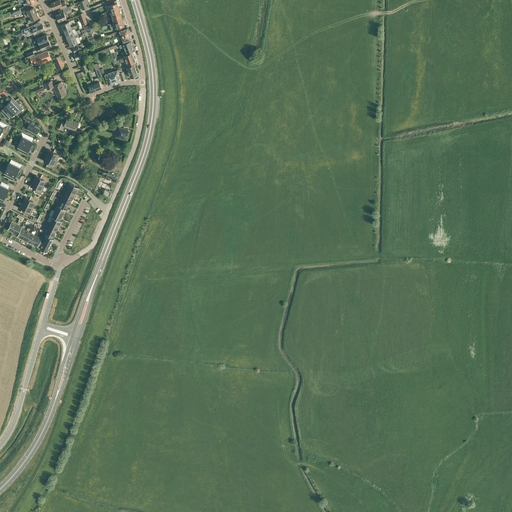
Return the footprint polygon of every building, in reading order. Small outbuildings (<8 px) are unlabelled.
[(58,10),(67,7),(65,1),(61,3),(59,0),(57,0),(51,2),(54,9),(60,6),(61,9),(58,10)] [(109,9),(109,11),(119,8),(116,0),(115,0),(113,1),(114,3),(109,5),(110,9),(109,9)] [(56,14),(56,15),(55,16),(56,19),(57,19),(58,21),(66,18),(65,15),(68,14),(67,11),(69,10),(69,9),(71,8),(70,5),(67,7),(58,10),(59,13),(56,14)] [(27,13),(28,16),(29,15),(37,12),(36,9),(35,10),(34,7),(29,9),(28,8),(23,10),(24,13),(27,13)] [(119,8),(109,11),(110,14),(111,13),(113,17),(121,14),(119,8)] [(39,17),(37,12),(29,15),(30,16),(31,18),(28,20),(30,23),(35,21),(34,19),(39,17)] [(83,25),(88,23),(84,12),(79,14),(83,25)] [(121,14),(113,17),(114,20),(112,21),(113,23),(122,20),(121,14)] [(122,20),(113,23),(113,25),(115,25),(116,28),(124,26),(122,20)] [(61,25),(63,30),(74,26),(71,27),(69,21),(61,25)] [(35,24),(28,27),(21,30),(23,34),(29,31),(31,35),(34,34),(44,30),(42,24),(35,27),(35,24)] [(74,26),(63,30),(66,35),(73,32),(72,29),(75,28),(74,26)] [(118,34),(119,37),(129,34),(128,31),(129,30),(128,29),(127,28),(120,31),(121,33),(118,34)] [(66,35),(68,41),(76,37),(79,36),(78,34),(75,35),(73,32),(66,35)] [(38,41),(40,44),(49,40),(46,34),(34,40),(35,42),(38,41)] [(76,37),(68,41),(70,46),(78,43),(76,37)] [(49,40),(40,44),(41,47),(37,48),(38,51),(51,46),(49,40)] [(132,46),(125,49),(126,51),(122,52),(123,55),(134,51),(132,46)] [(30,57),(32,62),(34,61),(36,65),(51,59),(48,50),(30,57)] [(59,69),(65,67),(60,56),(54,58),(59,69)] [(126,70),(127,73),(136,69),(134,64),(127,67),(128,70),(126,70)] [(136,69),(127,73),(128,76),(130,75),(131,78),(138,75),(136,69)] [(118,70),(111,72),(115,83),(122,81),(120,75),(118,70)] [(115,83),(111,72),(105,74),(109,85),(115,83)] [(95,82),(93,83),(96,90),(102,88),(99,80),(99,81),(98,78),(94,79),(95,82)] [(58,98),(66,94),(61,82),(53,85),(52,80),(45,83),(48,89),(54,86),(58,98)] [(87,82),(88,85),(91,93),(96,90),(93,83),(91,83),(90,81),(87,82)] [(45,91),(44,87),(35,91),(37,97),(41,96),(40,93),(45,91)] [(6,104),(16,115),(21,111),(19,109),(22,107),(15,101),(13,103),(11,100),(6,104)] [(10,117),(14,113),(16,115),(6,104),(2,108),(5,111),(2,113),(7,117),(9,115),(10,117)] [(27,117),(26,118),(25,121),(29,123),(27,128),(28,129),(27,132),(32,134),(34,132),(37,133),(40,128),(34,125),(36,122),(27,117)] [(63,130),(64,126),(76,130),(79,122),(67,118),(65,122),(62,121),(59,129),(63,130)] [(128,128),(118,125),(115,135),(120,136),(119,138),(124,140),(124,138),(125,138),(126,133),(128,134),(129,130),(127,129),(128,128)] [(31,137),(26,134),(24,137),(22,136),(20,141),(31,147),(33,144),(32,143),(33,141),(30,140),(31,137)] [(30,150),(31,147),(20,141),(17,146),(19,147),(17,150),(23,153),(24,150),(27,152),(28,149),(30,150)] [(49,149),(47,155),(58,160),(62,152),(55,148),(55,149),(56,149),(55,152),(49,149)] [(58,160),(47,155),(44,160),(49,163),(48,165),(47,165),(54,169),(58,160)] [(7,167),(18,173),(20,170),(19,169),(20,167),(17,166),(18,163),(11,159),(10,162),(9,162),(7,167)] [(18,173),(7,167),(4,172),(6,173),(4,176),(10,179),(11,176),(14,177),(17,172),(18,173)] [(102,176),(106,177),(114,180),(116,181),(118,176),(108,172),(104,170),(102,171),(101,174),(102,176)] [(36,175),(34,181),(45,186),(43,185),(45,180),(47,181),(49,178),(42,174),(42,175),(43,175),(42,178),(36,175)] [(88,179),(85,177),(81,183),(90,190),(94,185),(87,180),(88,179)] [(95,190),(103,194),(110,196),(112,191),(109,191),(114,180),(106,177),(105,179),(100,177),(95,190)] [(0,190),(7,194),(9,191),(8,191),(9,189),(6,187),(7,184),(2,181),(0,184),(0,190)] [(45,186),(34,181),(31,186),(36,189),(35,191),(34,191),(40,195),(45,186)] [(69,182),(66,188),(75,193),(75,192),(76,192),(77,190),(76,190),(78,187),(69,182)] [(66,188),(63,194),(72,198),(73,198),(74,195),(75,193),(66,188)] [(63,194),(60,199),(69,204),(70,203),(71,201),(72,198),(63,194)] [(25,197),(23,202),(34,208),(34,207),(32,206),(34,202),(36,203),(38,199),(31,196),(32,197),(31,199),(25,197)] [(60,199),(57,205),(66,209),(67,209),(68,207),(69,204),(60,199)] [(34,208),(23,202),(20,207),(26,210),(24,213),(23,212),(30,216),(34,208)] [(57,205),(54,211),(63,214),(64,212),(65,209),(66,210),(66,209),(57,205)] [(54,211),(52,216),(61,221),(61,220),(60,220),(61,217),(63,214),(54,211)] [(53,217),(50,222),(58,226),(59,224),(60,224),(61,221),(52,216),(53,217)] [(12,232),(17,223),(12,220),(7,230),(10,231),(10,230),(13,231),(12,232)] [(46,228),(47,228),(55,232),(56,229),(57,229),(58,227),(58,226),(50,222),(49,222),(46,227),(46,228)] [(17,223),(12,232),(15,234),(15,233),(18,234),(17,236),(22,227),(17,224),(18,223),(17,223)] [(22,227),(17,236),(19,237),(20,237),(22,238),(22,239),(26,230),(21,228),(22,227)] [(47,228),(44,234),(52,238),(52,237),(54,235),(55,233),(55,232),(47,228)] [(26,230),(22,239),(25,240),(25,239),(27,240),(27,241),(31,233),(26,230)] [(31,233),(27,241),(30,243),(30,242),(32,243),(32,244),(36,236),(31,233)] [(52,238),(44,234),(42,238),(42,239),(42,238),(38,246),(40,247),(40,248),(47,251),(54,238),(52,237),(52,238)] [(36,236),(32,244),(35,245),(35,244),(38,246),(42,238),(36,236)]
